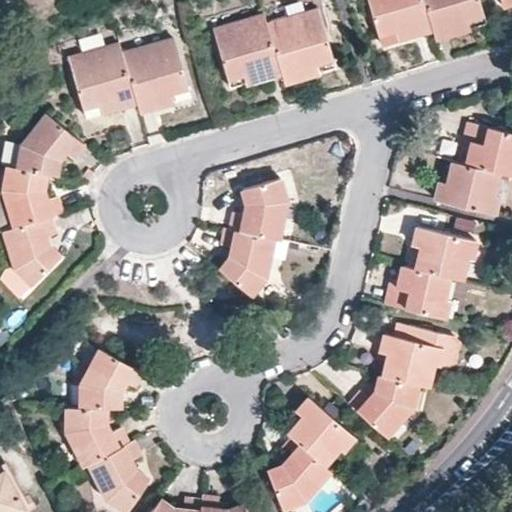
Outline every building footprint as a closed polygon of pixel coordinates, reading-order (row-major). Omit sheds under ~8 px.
[(416,35),(433,29),(424,0),(367,0),(382,45),(398,40),(396,34),(414,29),(416,35)] [(487,24),(479,0),(424,0),(433,29),(436,38),(454,33),(453,28),(469,23),(471,29),(487,24)] [(321,72),(335,67),(318,9),(267,25),(282,75),(285,82),(302,78),(301,73),(318,67),(321,72)] [(265,79),(282,75),(267,25),(264,18),(213,33),(231,89),(248,85),(247,80),(263,75),(265,79)] [(453,28),(454,33),(471,29),(469,23),(453,28)] [(396,34),(398,40),(416,35),(414,29),(396,34)] [(191,97),(175,40),(123,54),(137,103),(140,112),(157,107),(155,102),(172,96),(174,102),(191,97)] [(123,54),(120,44),(69,59),(86,117),(102,113),(100,106),(119,101),(120,107),(137,103),(123,54)] [(321,72),(318,67),(301,73),(302,78),(321,72)] [(265,79),(263,75),(247,80),(248,85),(265,79)] [(155,102),(157,107),(174,102),(172,96),(155,102)] [(100,106),(102,113),(120,107),(119,101),(100,106)] [(60,157),(54,153),(62,146),(67,150),(75,157),(86,144),(49,112),(24,140),(17,168),(47,174),(57,176),(60,157)] [(511,175),(511,132),(469,121),(464,141),(472,143),(470,151),(467,164),(499,172),(511,175)] [(470,151),(472,143),(464,141),(463,149),(470,151)] [(54,153),(60,157),(67,150),(62,146),(54,153)] [(494,194),(499,172),(467,164),(454,161),(450,175),(448,183),(442,182),(437,200),(494,214),(499,196),(494,194)] [(8,167),(4,188),(16,227),(52,216),(62,212),(58,194),(47,197),(41,199),(38,190),(44,189),(47,174),(17,168),(8,167)] [(450,175),(444,173),(442,182),(448,183),(450,175)] [(248,206),(253,207),(252,215),(245,213),(235,212),(232,229),(275,238),(278,239),(287,201),(281,177),(244,188),(248,206)] [(44,189),(38,190),(41,199),(47,197),(44,189)] [(50,245),(45,246),(42,237),(48,235),(57,232),(52,216),(16,227),(6,230),(18,267),(33,283),(62,257),(50,245)] [(471,258),(477,240),(417,226),(414,244),(421,246),(419,254),(415,268),(450,277),(462,280),(467,257),(471,258)] [(252,295),(267,277),(275,238),(232,229),(227,228),(223,245),(234,247),(240,248),(238,258),(232,257),(221,269),(252,295)] [(45,246),(50,245),(48,235),(42,237),(45,246)] [(419,254),(421,246),(414,244),(411,252),(419,254)] [(401,278),(399,286),(392,285),(387,304),(445,319),(450,299),(445,298),(450,277),(415,268),(404,266),(401,278)] [(399,286),(401,278),(394,277),(392,285),(399,286)] [(440,366),(444,348),(387,334),(382,353),(388,355),(386,362),(383,375),(420,384),(431,386),(435,366),(440,366)] [(143,372),(102,348),(81,384),(81,408),(107,408),(121,408),(122,390),(116,388),(121,379),(126,382),(135,388),(143,372)] [(380,361),(386,362),(388,355),(382,353),(380,361)] [(377,391),(382,396),(374,404),(370,399),(362,393),(351,404),(388,437),(415,407),(420,384),(383,375),(380,374),(377,391)] [(126,382),(121,379),(116,388),(122,390),(126,382)] [(382,396),(377,391),(370,399),(374,404),(382,396)] [(344,451),(357,437),(311,396),(299,411),(305,416),(299,423),(289,434),(294,439),(325,465),(341,449),(344,451)] [(68,407),(68,428),(86,465),(90,463),(129,443),(122,427),(112,431),(106,433),(102,425),(107,423),(107,408),(81,408),(68,407)] [(305,416),(299,411),(293,417),(299,423),(305,416)] [(107,423),(102,425),(106,433),(112,431),(107,423)] [(291,458),(296,462),(289,471),(285,466),(269,472),(283,509),(306,501),(332,471),(325,465),(294,439),(283,450),(291,458)] [(150,479),(137,469),(132,473),(127,463),(133,461),(143,456),(135,440),(129,443),(90,463),(109,499),(127,511),(150,479)] [(285,466),(289,471),(296,462),(291,458),(285,466)] [(133,461),(127,463),(132,473),(137,469),(133,461)] [(0,511),(18,511),(20,511),(26,508),(21,499),(5,470),(0,472),(0,511)] [(229,510),(228,511),(219,511),(219,509),(221,497),(204,496),(203,502),(201,511),(246,511),(243,504),(229,510)] [(184,511),(174,511),(175,508),(162,499),(153,511),(201,511),(203,502),(186,499),(185,509),(184,511)]
